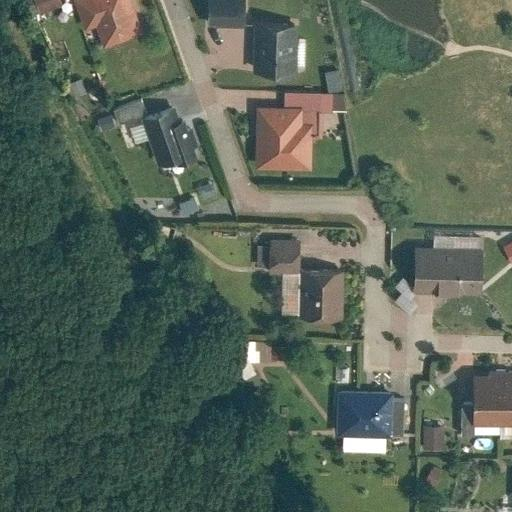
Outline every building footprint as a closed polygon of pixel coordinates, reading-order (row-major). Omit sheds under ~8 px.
[(99,26),(105,44),(141,33),(130,0),(73,0),(84,31),(99,26)] [(203,0),(202,21),(241,23),(241,0),(203,0)] [(247,70),(296,71),(296,25),(248,25),(247,70)] [(256,165),(312,165),(312,128),(323,129),(323,109),(335,110),(335,91),(281,90),(281,101),(257,101),(256,165)] [(135,117),(159,169),(198,151),(175,99),(135,117)] [(412,292),(481,295),(484,237),(433,235),(433,243),(414,242),(412,292)] [(286,274),(285,312),(344,314),(345,265),(303,264),(304,242),(268,241),(267,273),(286,274)] [(471,431),(472,422),(511,422),(511,371),(471,370),(470,391),(461,391),(459,431),(471,431)] [(332,386),(330,433),(389,435),(389,429),(403,430),(404,399),(391,398),(392,388),(332,386)] [(424,446),(444,446),(445,423),(425,422),(424,446)]
